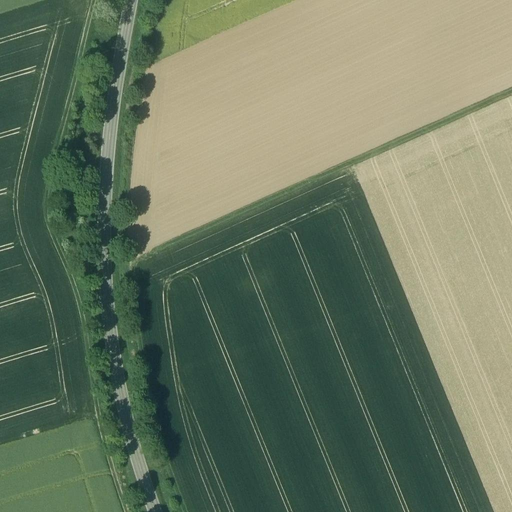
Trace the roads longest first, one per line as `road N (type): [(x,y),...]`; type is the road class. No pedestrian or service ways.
road 1 (track): [(511,100),(140,265),(161,427),(188,511)]
road 2 (track): [(103,0),(52,214),(89,324),(130,511)]
road 3 (secondary): [(158,511),(119,352),(112,254),(118,128),(141,0)]
